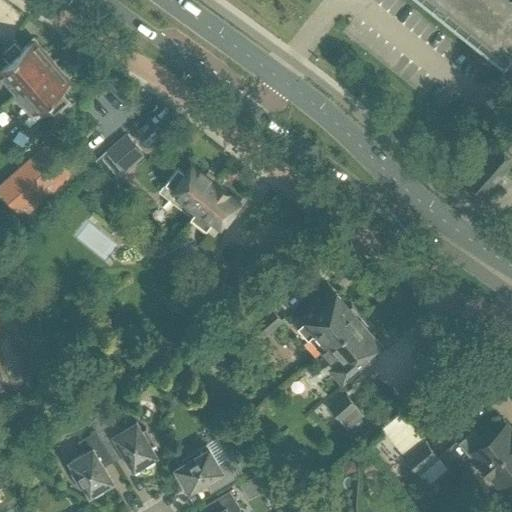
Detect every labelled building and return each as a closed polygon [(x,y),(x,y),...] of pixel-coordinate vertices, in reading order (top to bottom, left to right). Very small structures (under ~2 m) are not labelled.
[(511,48),(511,0),(430,0),(498,54),(506,44),(511,49),(511,48)] [(17,90),(47,64),(41,57),(42,56),(43,50),(37,42),(31,42),(23,48),(15,39),(2,51),(10,60),(0,68),(0,99),(3,103),(7,99),(6,99),(17,90)] [(54,71),(47,64),(17,90),(6,99),(7,99),(25,120),(36,111),(41,116),(49,114),(50,115),(67,100),(60,91),(66,85),(68,79),(61,71),(55,71),(54,71)] [(127,134),(97,161),(114,180),(144,154),(127,134)] [(0,183),(0,192),(23,219),(73,174),(45,143),(0,183)] [(481,196),(498,177),(511,161),(511,154),(498,143),(487,156),(489,158),(467,184),(481,196)] [(217,184),(192,165),(185,173),(178,167),(159,190),(191,216),(197,208),(217,184)] [(89,192),(98,181),(88,174),(80,184),(89,192)] [(217,184),(197,208),(191,216),(206,228),(212,220),(219,226),(239,202),(227,193),(226,189),(220,184),(217,184)] [(231,291),(240,282),(223,263),(213,271),(219,278),(202,293),(216,309),(234,294),(231,291)] [(322,351),(363,315),(362,314),(361,316),(352,306),(349,308),(337,294),(326,304),(323,304),(319,308),(319,311),(299,328),(309,340),(311,338),(322,351)] [(264,335),(283,320),(273,309),(255,324),(264,335)] [(363,315),(322,351),(334,366),(333,367),(343,378),(363,361),(366,361),(370,357),(370,355),(381,345),(369,330),(372,328),(363,318),(364,316),(363,315)] [(330,408),(348,428),(364,415),(346,394),(330,408)] [(122,430),(116,420),(109,409),(91,420),(97,431),(112,457),(123,451),(134,470),(157,456),(152,447),(156,444),(146,428),(142,430),(137,421),(122,430)] [(401,411),(381,427),(419,474),(439,457),(425,440),(401,411)] [(511,472),(511,428),(505,420),(494,428),(489,428),(481,434),(477,429),(460,442),(468,452),(471,450),(482,462),(478,464),(479,468),(483,474),(487,475),(490,473),(498,483),(511,472)] [(102,463),(112,457),(97,431),(79,442),(85,452),(70,461),(75,470),(71,473),(81,489),(85,487),(90,496),(114,482),(102,463)] [(219,463),(210,448),(201,453),(198,449),(182,459),(184,463),(175,468),(189,492),(208,480),(214,491),(240,475),(229,457),(219,463)] [(342,462),(345,474),(356,471),(353,459),(342,462)] [(0,464),(0,487),(10,482),(0,464)] [(240,483),(249,498),(270,485),(261,471),(240,483)] [(236,511),(241,509),(230,491),(204,506),(207,511),(236,511)]
